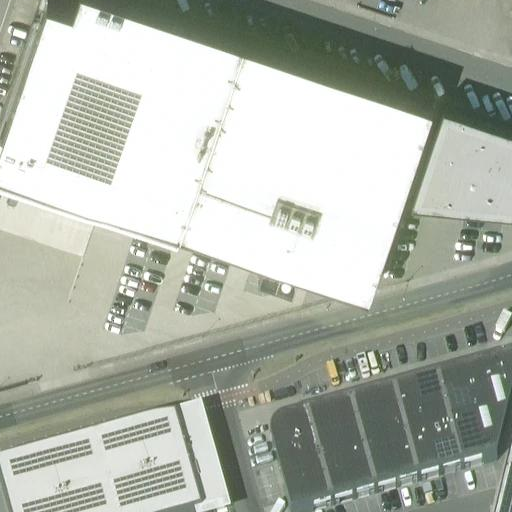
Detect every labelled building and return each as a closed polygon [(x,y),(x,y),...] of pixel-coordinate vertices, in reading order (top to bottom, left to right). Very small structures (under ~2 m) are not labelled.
[(0,172),(35,184),(35,186),(119,214),(119,213),(150,223),(153,215),(180,224),(179,227),(369,291),(434,99),(137,0),(74,0),(73,5),(59,0),(45,0),(0,135),(0,172)] [(511,125),(443,102),(411,197),(511,207),(511,125)] [(275,428),(271,436),(271,445),(289,511),(313,511),(496,461),(511,393),(511,362),(511,360),(283,423),(275,428)] [(93,442),(0,467),(0,484),(7,511),(217,511),(225,510),(209,455),(200,423),(187,422),(175,422),(164,423),(154,425),(143,428),(133,430),(114,436),(93,442)] [(511,511),(511,447),(496,511),(511,511)]
